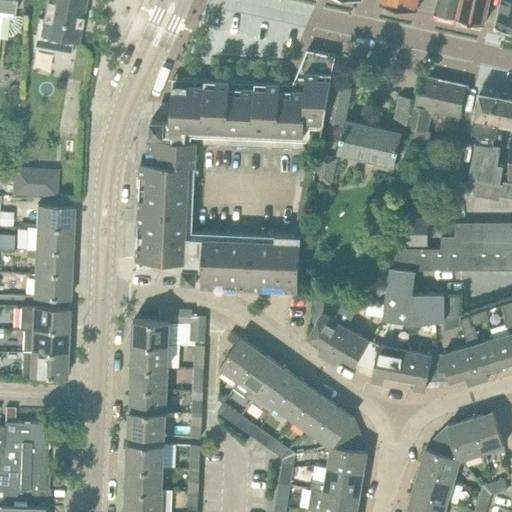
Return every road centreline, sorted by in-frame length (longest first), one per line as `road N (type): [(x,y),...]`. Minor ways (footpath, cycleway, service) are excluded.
road 1 (residential): [(399,425),(214,301),(101,291)]
road 2 (tertiary): [(101,291),(113,142),(174,0)]
road 3 (residential): [(511,57),(236,0)]
road 4 (tertiary): [(91,511),(101,291)]
